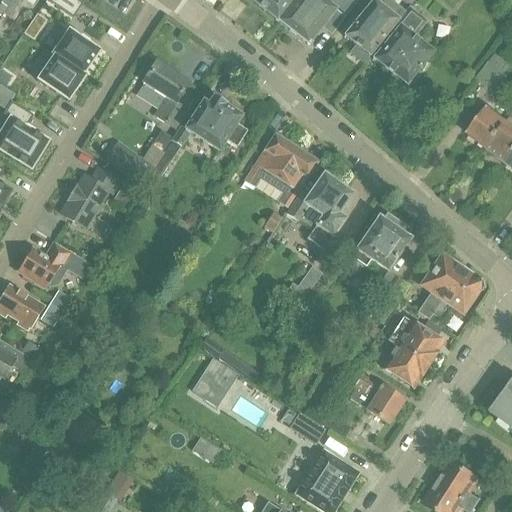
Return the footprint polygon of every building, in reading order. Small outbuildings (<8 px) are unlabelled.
[(8,0),(4,7),(0,12),(9,18),(21,0),(8,0)] [(82,4),(76,0),(50,0),(49,2),(73,18),(82,4)] [(248,0),(277,22),(293,0),(248,0)] [(309,44),(318,51),(359,0),(293,0),(277,22),(308,46),(309,44)] [(364,64),(369,57),(405,13),(388,0),(375,0),(374,2),(373,1),(344,37),(355,46),(350,53),(364,64)] [(383,85),(399,97),(407,88),(406,87),(432,54),(414,39),(428,23),(413,10),(372,60),(390,75),(383,85)] [(88,44),(88,43),(81,38),(81,39),(68,30),(51,55),(53,56),(53,57),(83,77),(83,76),(100,52),(88,44)] [(85,79),(86,78),(83,76),(83,77),(53,57),(37,80),(36,81),(68,103),(69,102),(68,102),(85,78),(85,79)] [(152,118),(175,132),(189,110),(176,103),(189,84),(156,62),(142,83),(165,98),(152,118)] [(474,80),(492,95),(506,78),(487,64),(474,80)] [(0,70),(0,85),(4,89),(11,77),(0,70)] [(171,141),(164,153),(148,177),(156,183),(180,147),(181,148),(190,134),(218,152),(225,142),(236,149),(247,132),(236,125),(241,117),(212,98),(208,105),(203,102),(185,130),(180,127),(171,141)] [(26,126),(33,116),(11,102),(4,114),(9,118),(0,132),(0,151),(31,170),(49,141),(33,131),(26,126)] [(486,148),(506,123),(487,108),(467,133),(486,148)] [(511,114),(506,123),(486,148),(505,163),(511,154),(511,114)] [(152,145),(164,153),(172,140),(161,132),(152,145)] [(288,208),(313,170),(318,162),(275,135),(245,182),(248,184),(259,167),(286,184),(276,200),(288,208)] [(148,177),(164,153),(152,145),(141,160),(117,142),(103,163),(128,179),(140,187),(148,177)] [(0,174),(3,170),(0,168),(0,208),(1,209),(2,208),(1,207),(11,191),(0,184),(0,174)] [(322,176),(313,170),(288,208),(284,214),(299,224),(308,209),(322,218),(315,227),(316,227),(307,240),(323,250),(345,220),(338,216),(352,195),(323,175),(322,176)] [(76,186),(65,203),(67,203),(68,204),(60,216),(85,231),(108,193),(112,195),(119,183),(97,171),(91,182),(84,178),(84,179),(79,189),(77,188),(76,187),(76,186)] [(110,206),(122,214),(140,187),(128,179),(110,206)] [(274,231),(282,218),(272,213),(265,226),(274,231)] [(370,283),(384,291),(393,277),(387,272),(410,240),(406,238),(411,232),(387,215),(382,221),(378,218),(355,251),(350,258),(365,269),(370,262),(380,269),(370,283)] [(17,272),(47,290),(48,288),(50,289),(57,287),(66,271),(82,281),(90,268),(53,245),(45,259),(31,250),(17,272)] [(427,322),(431,316),(462,271),(441,257),(421,288),(430,294),(417,314),(427,322)] [(297,288),(308,295),(323,275),(312,268),(297,288)] [(441,322),(442,324),(452,309),(462,316),(477,292),(481,292),(483,288),(482,282),(478,279),(474,280),(462,271),(431,316),(441,322)] [(376,310),(388,318),(399,302),(408,288),(409,285),(398,278),(376,310)] [(0,311),(22,325),(29,330),(43,307),(9,287),(0,301),(0,311)] [(58,293),(51,303),(64,310),(71,301),(58,293)] [(64,310),(51,303),(39,321),(52,329),(64,310)] [(434,332),(441,322),(431,316),(427,322),(424,326),(434,332)] [(397,346),(428,366),(442,343),(412,324),(403,318),(387,342),(396,347),(397,346)] [(20,354),(31,361),(38,349),(27,341),(20,354)] [(22,374),(31,361),(20,354),(1,343),(0,344),(0,379),(4,382),(12,368),(22,374)] [(382,370),(413,389),(428,366),(397,346),(396,347),(382,370)] [(349,382),(355,387),(362,376),(356,372),(349,382)] [(356,390),(349,401),(388,426),(404,402),(381,387),(381,388),(362,375),(362,376),(355,387),(354,389),(356,390)] [(219,377),(211,389),(224,397),(232,385),(219,377)] [(511,384),(490,415),(511,430),(511,384)] [(292,427),(300,414),(289,407),(281,420),(292,427)] [(303,416),(300,414),(292,427),(290,430),(314,445),(324,428),(320,426),(303,416)] [(322,424),(344,439),(351,429),(328,414),(322,424)] [(67,439),(81,448),(97,426),(83,416),(67,439)] [(18,466),(36,478),(53,452),(37,440),(18,466)] [(471,466),(483,474),(493,460),(480,451),(471,466)] [(296,495),(321,511),(333,511),(357,475),(323,453),(296,495)] [(487,478),(496,484),(506,469),(496,463),(487,478)] [(452,464),(438,485),(474,508),(479,501),(469,495),(478,481),(452,464)] [(120,499),(133,478),(119,469),(106,490),(120,499)] [(175,478),(167,491),(191,506),(199,493),(175,478)] [(425,505),(435,511),(457,511),(460,508),(466,511),(471,511),(474,508),(438,485),(425,505)]
